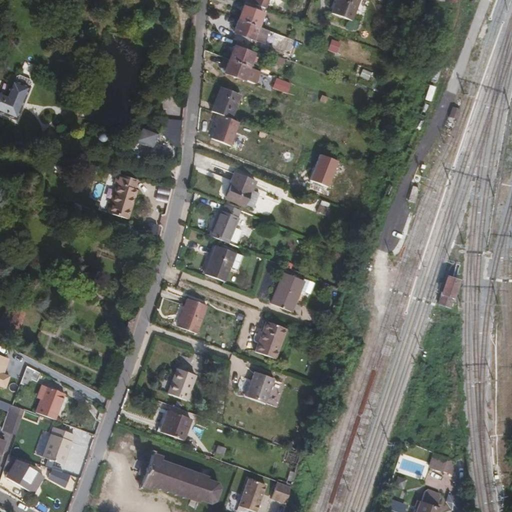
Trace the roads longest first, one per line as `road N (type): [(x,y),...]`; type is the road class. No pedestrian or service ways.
road 1 (unclassified): [(75,511),(170,222),(188,148),(202,0)]
road 2 (unknown): [(459,465),(469,233),(495,90),(484,2)]
